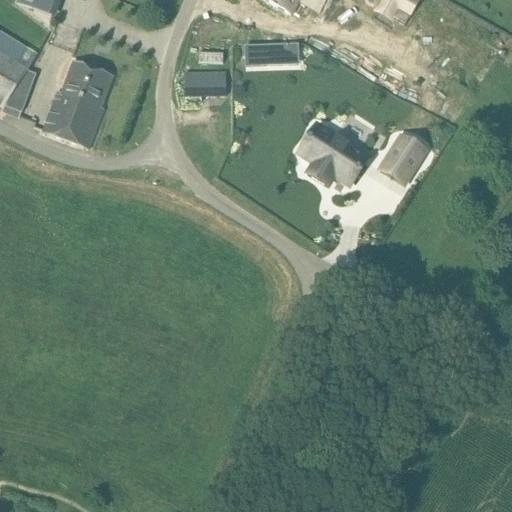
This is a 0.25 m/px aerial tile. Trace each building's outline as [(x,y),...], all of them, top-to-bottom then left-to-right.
[(17,0),(16,5),(31,10),(55,20),(62,0),(17,0)] [(261,0),(290,17),(298,2),(299,0),(320,0),(321,0),(261,0)] [(413,0),(378,0),(383,3),(384,0),(395,0),(401,3),(391,19),(392,20),(404,27),(418,2),(413,0)] [(297,47),(245,49),(245,69),(298,67),(297,47)] [(0,107),(3,110),(19,85),(28,72),(0,54),(0,107)] [(57,95),(42,135),(88,153),(103,112),(101,111),(112,79),(73,64),(61,96),(57,95)] [(225,74),(185,75),(185,100),(225,99),(225,74)] [(334,180),(349,190),(367,161),(316,128),(298,157),(313,167),(307,177),(327,190),(334,180)] [(404,188),(425,155),(401,140),(380,174),(404,188)]
